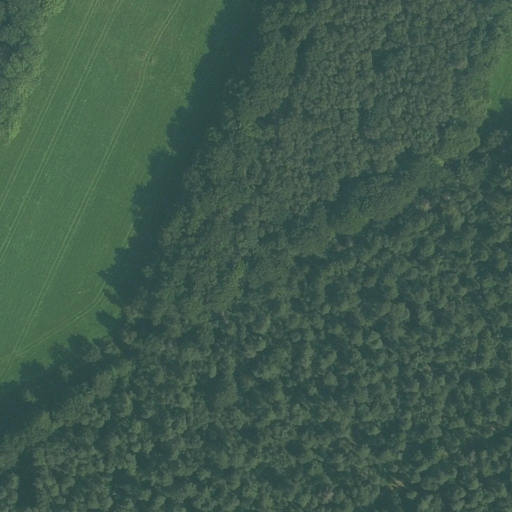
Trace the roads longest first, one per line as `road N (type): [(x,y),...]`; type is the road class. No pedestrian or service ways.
road 1 (track): [(0,427),(511,141)]
road 2 (track): [(357,511),(511,417)]
